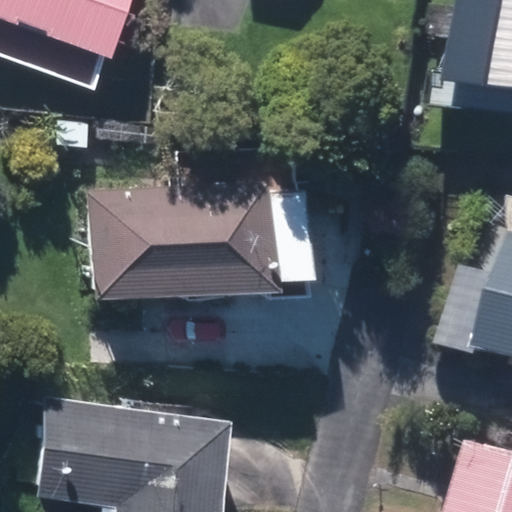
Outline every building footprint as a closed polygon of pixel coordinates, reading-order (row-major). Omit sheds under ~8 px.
[(107,0),(0,0),(0,28),(85,60),(107,0)] [(511,0),(466,0),(456,87),(511,93),(511,0)] [(74,191),(77,300),(254,295),(251,186),(74,191)] [(511,249),(487,351),(511,356),(511,249)] [(191,511),(205,426),(33,401),(18,496),(93,507),(92,511),(191,511)] [(511,511),(511,454),(475,445),(458,511),(511,511)]
